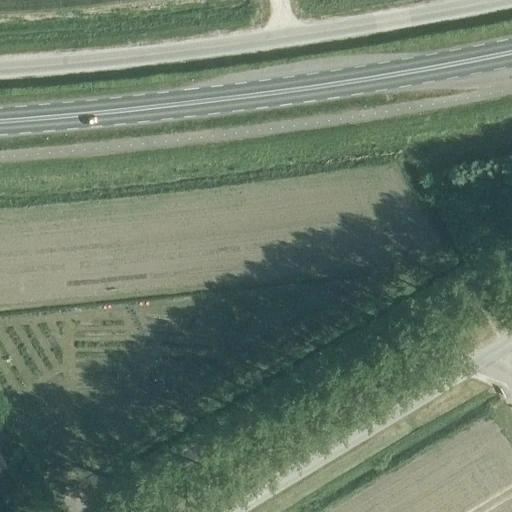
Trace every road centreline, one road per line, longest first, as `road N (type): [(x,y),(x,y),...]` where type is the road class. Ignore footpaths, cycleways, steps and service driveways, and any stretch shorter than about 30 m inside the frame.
road 1 (primary): [(0,121),(322,88),(511,53)]
road 2 (unclassified): [(0,66),(313,35),(502,0)]
road 3 (unclassified): [(232,511),(511,344)]
